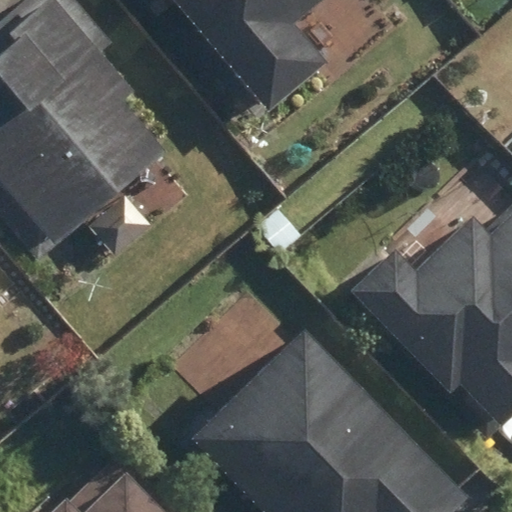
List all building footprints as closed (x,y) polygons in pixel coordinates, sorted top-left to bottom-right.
[(0,209),(39,256),(169,148),(123,93),(135,83),(103,45),(110,38),(77,0),(24,0),(0,20),(2,22),(0,24),(0,209)] [(150,0),(160,10),(171,0),(186,0),(273,100),(328,53),(296,16),(314,0),(150,0)] [(393,247),(354,284),(450,385),(462,374),(503,418),(511,409),(511,201),(487,225),(473,211),(413,268),(393,247)] [(309,322),(195,430),(269,507),(264,511),(440,511),(468,487),(309,322)] [(172,511),(117,456),(73,499),(68,495),(50,511),(172,511)]
